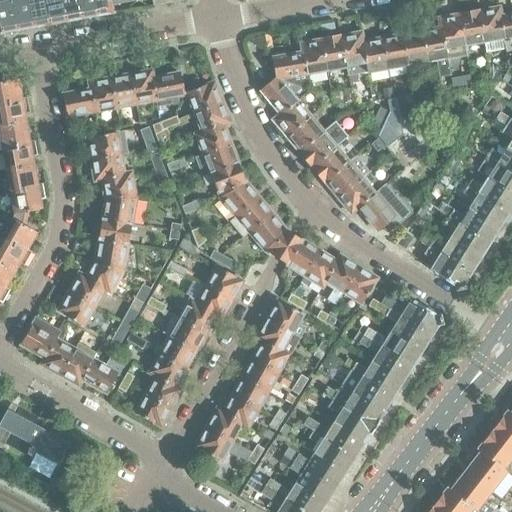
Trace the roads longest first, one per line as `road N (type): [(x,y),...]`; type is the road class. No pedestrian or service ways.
road 1 (residential): [(0,346),(56,247),(62,198),(37,51)]
road 2 (residential): [(168,456),(311,205)]
road 3 (residential): [(511,330),(400,271),(311,205)]
road 4 (tertiary): [(370,511),(511,332)]
road 5 (residential): [(311,205),(247,116),(215,17)]
road 6 (residential): [(168,456),(0,362)]
road 7 (residential): [(37,51),(215,17)]
